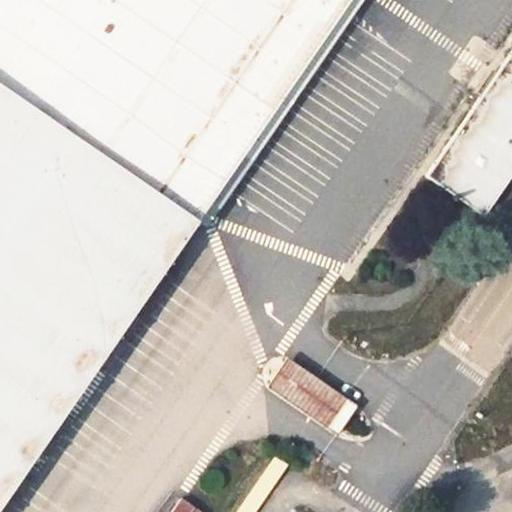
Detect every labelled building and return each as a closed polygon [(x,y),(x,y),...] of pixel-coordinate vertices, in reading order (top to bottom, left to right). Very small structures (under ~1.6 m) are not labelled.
[(0,0),(0,488),(342,0),(0,0)] [(475,217),(511,164),(511,40),(417,176),(475,217)] [(272,377),(305,399),(324,412),(326,408),(341,418),(351,403),(285,359),(272,377)] [(332,429),(341,418),(326,408),(324,412),(305,399),(300,406),(332,429)] [(223,511),(240,511),(280,457),(269,449),(223,511)] [(196,511),(199,508),(175,489),(158,511),(196,511)]
